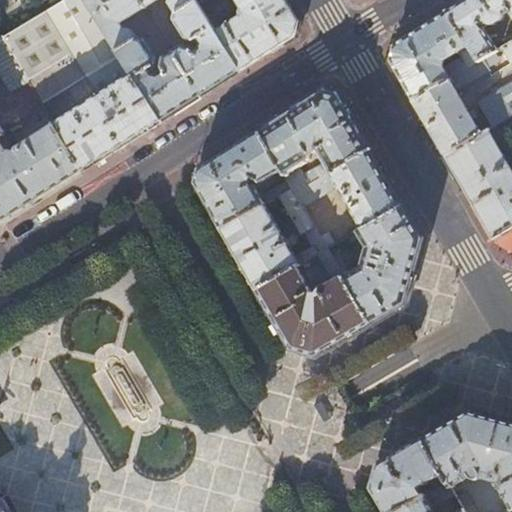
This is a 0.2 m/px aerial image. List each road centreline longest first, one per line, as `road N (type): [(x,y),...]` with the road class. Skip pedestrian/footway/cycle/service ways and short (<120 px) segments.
road 1 (residential): [(0,263),(344,47)]
road 2 (unclassified): [(507,324),(344,47)]
